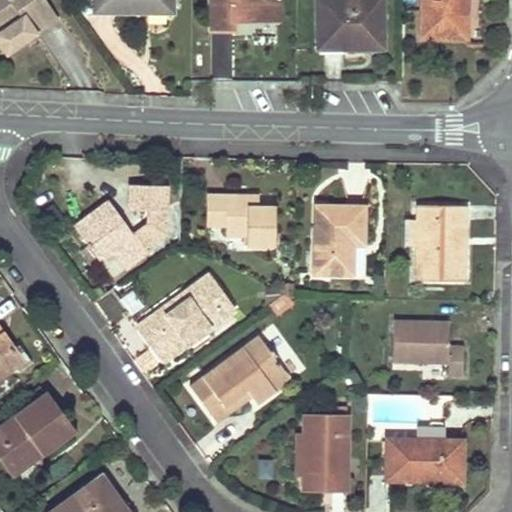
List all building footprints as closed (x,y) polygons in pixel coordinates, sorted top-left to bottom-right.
[(0,0),(0,32),(24,17),(28,23),(34,33),(55,19),(42,0),(0,0)] [(170,12),(170,0),(93,0),(94,10),(170,12)] [(210,0),(210,29),(220,29),(231,29),(231,35),(274,36),(274,0),(210,0)] [(316,0),(317,41),(336,41),(356,41),(356,47),(382,47),(381,0),(316,0)] [(465,0),(421,0),(421,36),(465,36),(465,0)] [(0,32),(0,40),(28,23),(24,17),(0,32)] [(223,224),(225,193),(206,192),(204,223),(223,224)] [(273,243),(274,225),(275,207),(247,205),(247,195),(225,193),(223,224),(222,233),(245,235),(244,241),(273,243)] [(148,250),(141,240),(135,231),(130,234),(107,201),(73,225),(98,260),(112,250),(124,267),(148,250)] [(313,274),(337,275),(361,275),(362,207),(314,205),(313,274)] [(465,281),(465,263),(465,246),(461,246),(461,240),(464,240),(465,205),(417,205),(417,220),(403,220),(403,246),(415,246),(415,281),(465,281)] [(98,260),(110,277),(124,267),(112,250),(98,260)] [(174,352),(235,309),(210,275),(182,295),(185,300),(153,323),(174,352)] [(129,317),(143,311),(137,294),(122,300),(129,317)] [(163,360),(174,352),(153,323),(185,300),(182,295),(139,326),(163,360)] [(463,378),(464,363),(464,349),(450,348),(450,323),(392,322),(392,361),(447,362),(447,377),(463,378)] [(0,376),(16,365),(7,354),(13,350),(2,334),(0,335),(0,376)] [(280,368),(277,363),(274,358),(277,356),(271,348),(268,350),(257,335),(190,383),(213,415),(247,391),(251,396),(256,403),(274,390),(266,378),(280,368)] [(266,378),(274,390),(289,379),(280,368),(266,378)] [(216,420),(251,396),(247,391),(213,415),(216,420)] [(41,452),(57,441),(73,429),(46,393),(0,425),(0,460),(5,468),(37,445),(41,452)] [(330,489),(337,489),(344,489),(347,417),(307,416),(306,436),(304,472),(304,488),(330,489)] [(421,476),(441,476),(461,477),(462,440),(441,439),(442,422),(430,422),(430,427),(423,427),(422,438),(386,438),(385,482),(421,483),(421,476)] [(297,436),(295,472),(304,472),(306,436),(297,436)] [(37,445),(5,468),(10,474),(41,452),(37,445)] [(124,511),(99,476),(47,511),(124,511)] [(421,476),(421,483),(460,484),(461,477),(441,476),(421,476)]
